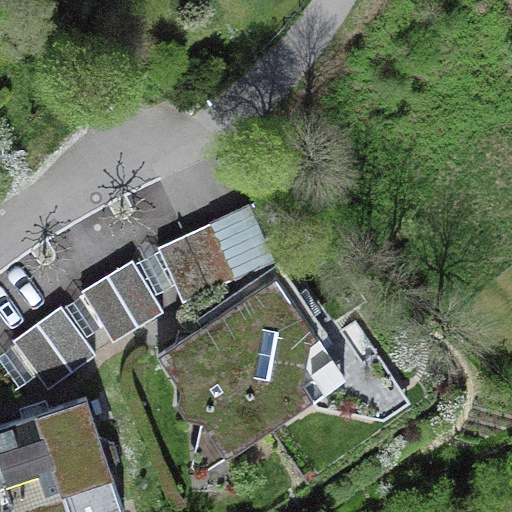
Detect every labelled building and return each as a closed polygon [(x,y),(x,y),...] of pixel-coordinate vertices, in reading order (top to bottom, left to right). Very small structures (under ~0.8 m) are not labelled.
[(153,248),(178,303),(232,278),(207,224),(195,229),(173,239),(153,248)] [(128,261),(114,269),(94,281),(77,292),(108,343),(159,312),(128,261)] [(272,277),(212,317),(188,333),(153,356),(177,391),(172,405),(183,421),(198,423),(222,458),(340,378),(272,277)] [(8,341),(43,390),(91,355),(56,307),(46,314),(24,330),(8,341)] [(20,419),(0,425),(0,511),(119,511),(81,398),(46,410),(20,419)]
